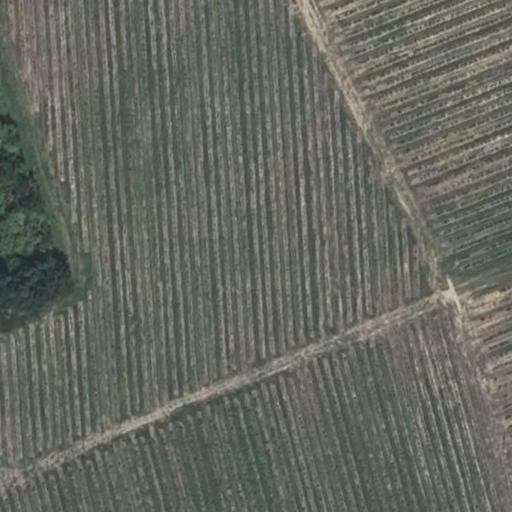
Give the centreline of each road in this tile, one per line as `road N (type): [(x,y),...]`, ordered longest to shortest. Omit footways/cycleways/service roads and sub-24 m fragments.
road 1 (track): [(457,293),(0,478)]
road 2 (track): [(511,271),(457,293),(511,492)]
